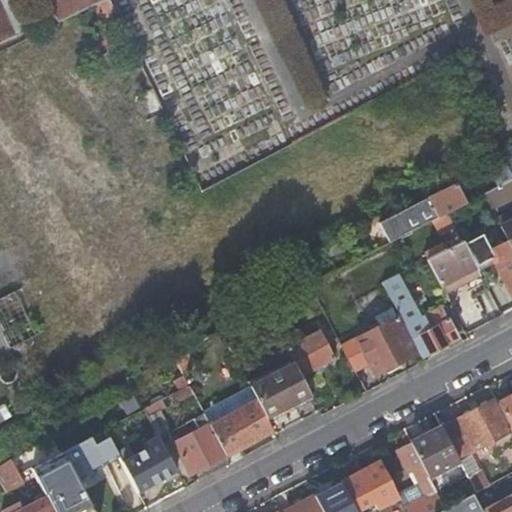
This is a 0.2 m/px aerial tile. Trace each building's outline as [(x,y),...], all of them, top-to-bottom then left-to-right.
[(19,17),(13,2),(11,0),(0,0),(0,42),(31,29),(25,14),(19,17)] [(18,0),(16,0),(13,2),(19,17),(25,14),(18,0)] [(107,0),(48,0),(59,22),(99,2),(100,4),(107,0)] [(123,23),(111,0),(107,0),(100,4),(94,7),(105,31),(123,23)] [(125,43),(119,30),(95,42),(101,54),(125,43)] [(490,172),(498,187),(511,180),(511,163),(508,166),(506,164),(490,172)] [(224,235),(204,191),(198,179),(131,215),(159,269),(224,235)] [(511,180),(498,187),(483,195),(491,209),(511,198),(511,180)] [(429,199),(439,218),(448,214),(466,204),(462,194),(457,184),(429,199)] [(380,224),(390,244),(432,222),(439,218),(429,199),(404,212),(380,224)] [(439,218),(432,222),(439,234),(455,227),(448,214),(439,218)] [(511,214),(498,221),(509,243),(511,248),(511,214)] [(235,254),(224,235),(159,269),(169,288),(235,254)] [(511,248),(509,243),(491,252),(482,235),(464,245),(479,272),(494,264),(511,297),(511,248)] [(341,250),(335,238),(324,244),(330,256),(341,250)] [(424,254),(445,293),(463,283),(472,300),(481,296),(489,291),(479,272),(464,245),(463,242),(444,252),(441,246),(424,254)] [(0,303),(16,296),(0,265),(0,303)] [(383,283),(423,358),(444,346),(459,338),(442,307),(422,318),(399,275),(383,283)] [(381,327),(397,318),(392,309),(376,318),(381,327)] [(381,327),(342,347),(355,371),(370,362),(377,374),(396,364),(416,353),(397,318),(381,327)] [(296,365),(302,377),(319,368),(336,359),(319,331),(292,346),(285,335),(281,337),(296,365)] [(184,377),(191,391),(205,384),(186,350),(172,357),(184,377)] [(290,407),(313,396),(302,377),(296,365),(252,387),(258,400),(268,418),(290,407)] [(149,417),(193,394),(191,391),(184,377),(176,382),(180,390),(144,409),(149,417)] [(0,406),(0,423),(27,408),(19,396),(0,406)] [(511,397),(510,398),(497,405),(511,433),(511,432),(511,397)] [(251,444),(275,430),(268,418),(258,400),(250,404),(247,399),(238,404),(241,409),(228,416),(225,411),(223,407),(218,410),(222,419),(210,426),(227,456),(227,457),(251,444)] [(467,417),(442,430),(458,460),(470,454),(509,434),(492,403),(467,417)] [(238,404),(225,411),(228,416),(241,409),(238,404)] [(198,430),(209,424),(204,415),(193,421),(198,430)] [(209,465),(227,456),(210,426),(209,424),(198,430),(175,443),(192,474),(209,465)] [(0,439),(12,459),(21,474),(33,468),(10,429),(0,434),(0,439)] [(442,430),(441,429),(426,437),(410,445),(435,491),(446,486),(454,499),(474,489),(468,478),(458,460),(442,430)] [(159,482),(179,472),(160,437),(146,444),(150,451),(124,464),(139,492),(159,482)] [(66,452),(80,480),(100,469),(120,458),(110,440),(97,447),(92,438),(66,452)] [(0,465),(12,459),(0,439),(0,465)] [(434,495),(437,494),(435,491),(410,445),(404,448),(397,452),(410,475),(408,476),(415,489),(399,498),(401,499),(405,508),(406,508),(408,511),(434,511),(441,509),(434,495)] [(62,453),(59,448),(52,452),(54,457),(62,453)] [(81,511),(93,506),(80,480),(66,452),(65,451),(62,453),(54,457),(40,464),(64,511),(81,511)] [(468,478),(479,472),(470,454),(458,460),(468,478)] [(0,476),(9,491),(13,489),(23,483),(26,482),(21,474),(12,459),(0,465),(0,476)] [(399,498),(392,483),(380,463),(361,473),(341,484),(356,511),(358,511),(374,504),(378,511),(401,499),(399,498)] [(21,474),(26,482),(37,475),(33,468),(21,474)] [(479,472),(468,478),(474,489),(477,494),(488,488),(479,472)] [(13,489),(17,497),(28,492),(23,483),(13,489)] [(488,488),(477,494),(476,495),(484,511),(510,511),(511,511),(511,483),(505,486),(507,491),(505,492),(498,483),(488,488)] [(356,511),(341,484),(328,491),(314,498),(321,511),(356,511)] [(22,507),(24,511),(55,511),(46,493),(37,498),(37,499),(22,507)] [(481,511),(473,496),(446,510),(442,511),(481,511)] [(321,511),(314,498),(300,506),(287,511),(321,511)] [(24,511),(22,507),(20,503),(4,511),(3,511),(24,511)]
